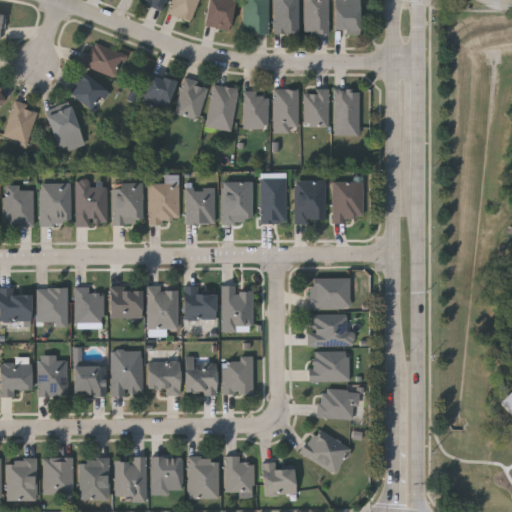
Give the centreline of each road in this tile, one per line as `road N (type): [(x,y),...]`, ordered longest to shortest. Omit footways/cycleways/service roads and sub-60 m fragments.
road 1 (residential): [(0,259),(396,254)]
road 2 (residential): [(419,64),(231,61),(57,0)]
road 3 (secondary): [(396,0),(396,293)]
road 4 (residential): [(0,428),(278,426)]
road 5 (secondary): [(419,511),(419,293)]
road 6 (residential): [(278,426),(278,257)]
road 7 (secondary): [(419,185),(419,64)]
